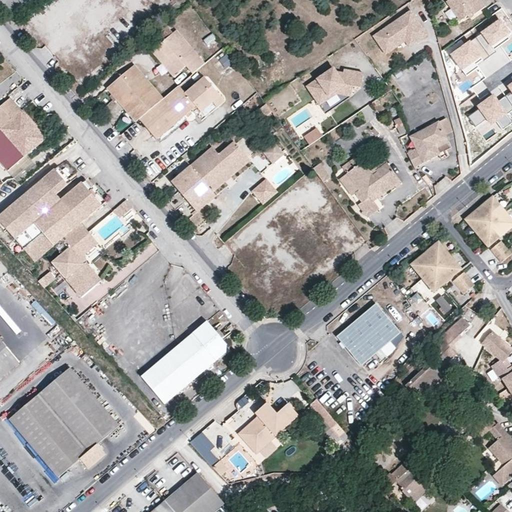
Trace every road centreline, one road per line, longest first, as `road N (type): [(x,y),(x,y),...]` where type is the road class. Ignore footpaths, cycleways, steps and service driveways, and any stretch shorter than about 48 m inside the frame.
road 1 (residential): [(0,28),(272,349)]
road 2 (residential): [(272,349),(436,214)]
road 3 (unknown): [(479,164),(437,0)]
road 4 (residential): [(173,437),(232,493),(301,484)]
road 5 (residential): [(173,437),(272,349)]
